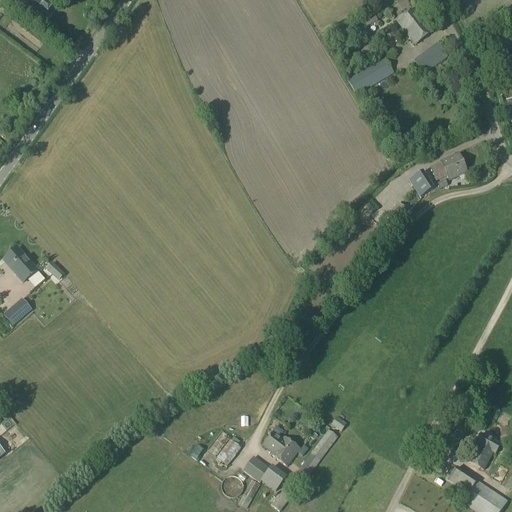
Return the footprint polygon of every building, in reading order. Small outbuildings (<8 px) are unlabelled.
[(48,0),(17,0),(18,0),(44,19),(54,4),(48,0)] [(415,10),(398,23),(415,46),(433,33),(415,10)] [(374,16),(363,22),(366,28),(377,23),(374,16)] [(349,23),(327,33),(332,44),(354,34),(349,23)] [(389,30),(381,36),(394,53),(402,47),(400,44),(404,41),(399,35),(395,38),(389,30)] [(437,45),(413,63),(423,76),(447,58),(437,45)] [(384,60),(347,81),(356,96),(394,74),(384,60)] [(442,164),(448,176),(450,182),(466,174),(458,157),(442,164)] [(442,164),(430,169),(436,182),(448,176),(442,164)] [(423,173),(409,182),(419,199),(434,189),(423,173)] [(445,181),(437,185),(439,191),(448,187),(445,181)] [(18,249),(3,262),(22,284),(37,272),(18,249)] [(52,265),(46,271),(58,283),(64,277),(52,265)] [(32,289),(21,299),(41,320),(52,310),(32,289)] [(22,302),(3,318),(13,329),(31,313),(22,302)] [(474,375),(463,393),(473,398),(483,381),(474,375)] [(337,418),(331,426),(341,433),(347,425),(337,418)] [(328,432),(296,475),(305,482),(337,439),(328,432)] [(273,433),(264,446),(274,453),(272,455),(287,467),(299,450),(284,439),(283,440),(273,433)] [(478,448),(470,464),(484,471),(492,455),(495,456),(499,446),(480,437),(475,447),(478,448)] [(211,440),(203,451),(210,456),(218,444),(211,440)] [(225,444),(211,461),(221,469),(235,451),(225,444)] [(255,456),(243,472),(259,485),(261,482),(260,482),(271,469),(255,456)] [(260,482),(261,482),(274,494),(287,479),(273,467),(271,469),(260,482)] [(447,481),(452,484),(455,486),(449,495),(463,504),(462,505),(472,511),(501,511),(508,503),(457,469),(447,481)] [(223,498),(233,496),(229,481),(219,483),(223,498)] [(252,482),(238,506),(247,511),(261,487),(252,482)] [(428,511),(438,491),(417,482),(403,511),(428,511)] [(283,489),(270,507),(277,511),(281,511),(293,496),(283,489)]
